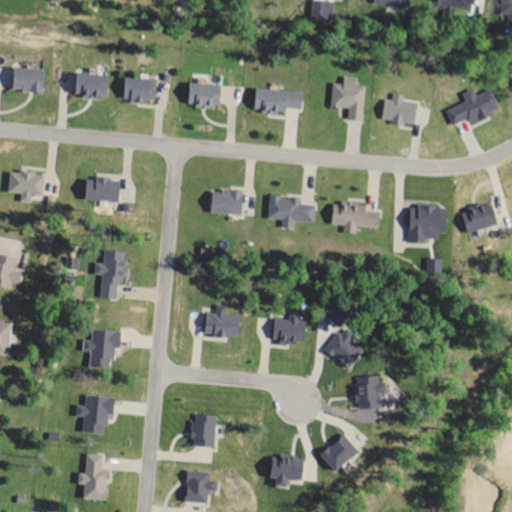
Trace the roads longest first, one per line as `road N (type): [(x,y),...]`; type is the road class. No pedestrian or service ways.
road 1 (residential): [(0,124),(438,165),(511,139)]
road 2 (residential): [(176,142),(145,511)]
road 3 (residential): [(157,371),(272,382),(299,398)]
